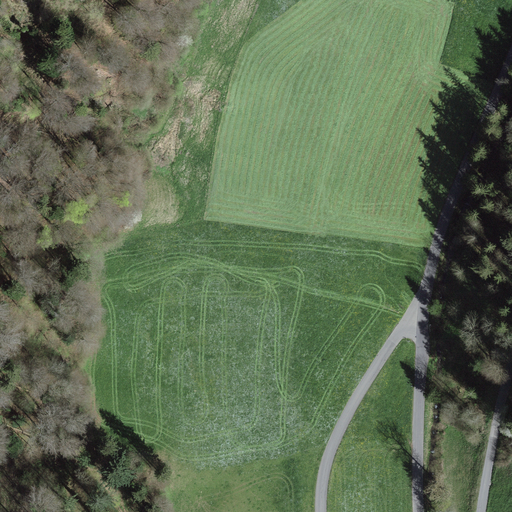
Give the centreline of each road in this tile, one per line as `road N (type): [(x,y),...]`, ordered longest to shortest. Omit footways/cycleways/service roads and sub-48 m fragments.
road 1 (tertiary): [(511,55),(449,201),(422,315)]
road 2 (tertiary): [(317,511),(334,435),(393,336),(422,315)]
road 3 (tertiary): [(422,315),(420,511)]
road 4 (unclassified): [(480,511),(511,360)]
